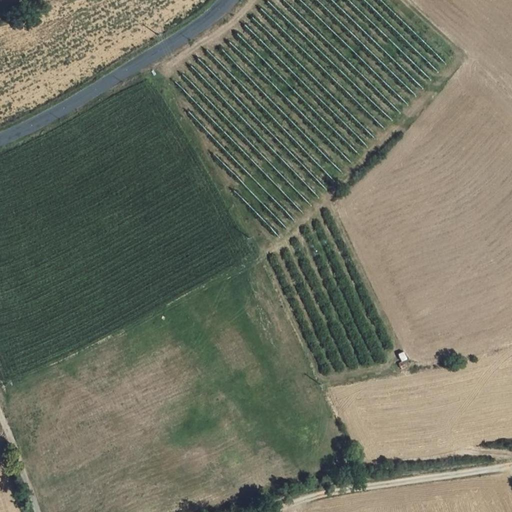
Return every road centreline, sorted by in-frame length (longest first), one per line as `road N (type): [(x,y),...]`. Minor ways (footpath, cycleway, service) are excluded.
road 1 (secondary): [(228,0),(158,53),(0,139)]
road 2 (track): [(511,469),(343,491),(287,511)]
